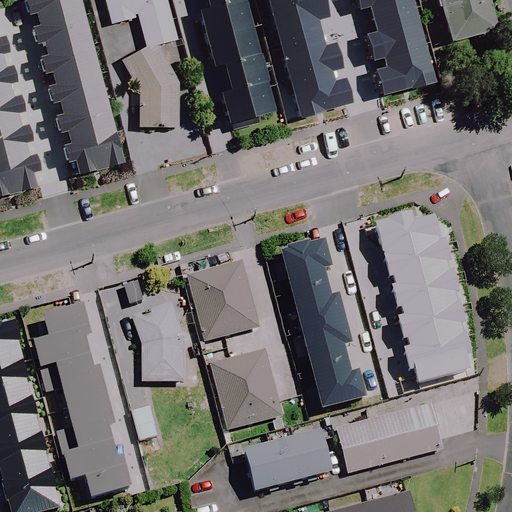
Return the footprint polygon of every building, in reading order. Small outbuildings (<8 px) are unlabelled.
[(0,0),(0,49),(19,45),(15,27),(47,20),(42,0),(0,0)] [(99,0),(107,26),(134,18),(144,51),(174,43),(162,0),(99,0)] [(256,14),(251,0),(221,0),(229,22),(256,14)] [(415,59),(393,0),(348,0),(376,73),(415,59)] [(489,34),(480,0),(432,0),(444,46),(489,34)] [(318,33),(311,10),(286,17),(291,38),(282,40),(298,97),(340,85),(325,31),(318,33)] [(261,106),(233,25),(193,39),(220,120),(261,106)] [(99,107),(82,42),(31,55),(42,97),(50,95),(56,119),(99,107)] [(174,86),(154,55),(140,52),(118,65),(136,94),(134,130),(172,132),(174,88),(174,86)] [(0,94),(0,178),(24,173),(4,93),(0,94)] [(414,278),(409,254),(365,264),(380,330),(396,326),(404,359),(441,351),(424,276),(414,278)] [(256,333),(239,266),(184,280),(201,347),(256,333)] [(358,366),(334,267),(294,277),(296,282),(286,284),(295,322),(303,320),(316,376),(358,366)] [(170,303),(130,318),(140,346),(140,384),(182,384),(182,339),(170,303)] [(104,389),(91,331),(50,340),(55,363),(48,365),(63,427),(87,422),(80,394),(104,389)] [(278,421),(261,355),(209,369),(226,434),(278,421)] [(0,363),(0,431),(27,425),(12,361),(0,363)] [(419,394),(411,361),(377,370),(385,402),(419,394)] [(334,412),(325,384),(303,391),(311,419),(334,412)] [(423,408),(332,433),(344,479),(436,455),(423,408)] [(160,449),(157,438),(148,410),(127,416),(136,444),(148,441),(151,452),(160,449)] [(325,479),(315,437),(241,456),(252,498),(325,479)] [(148,494),(138,459),(83,474),(93,510),(148,494)] [(57,511),(61,511),(50,469),(18,478),(26,511),(57,511)] [(410,511),(405,494),(340,511),(410,511)]
